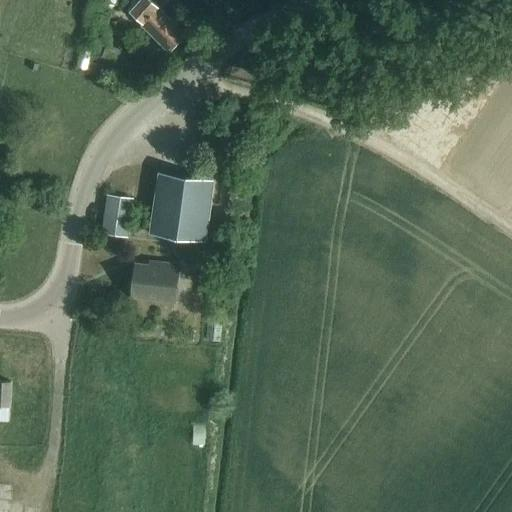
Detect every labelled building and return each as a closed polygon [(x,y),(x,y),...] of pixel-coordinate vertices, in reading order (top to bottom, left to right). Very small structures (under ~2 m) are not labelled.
[(171,49),(187,33),(163,10),(171,0),(140,0),(131,10),(143,21),(142,22),(171,49)] [(98,2),(97,8),(114,12),(115,5),(98,2)] [(205,239),(214,179),(160,172),(156,198),(151,232),(205,239)] [(108,194),(103,231),(128,234),(133,198),(108,194)] [(129,281),(128,289),(132,292),(132,294),(175,300),(180,264),(160,261),(160,265),(136,262),(134,279),(129,281)] [(0,420),(11,421),(11,406),(12,381),(0,380),(0,420)]
